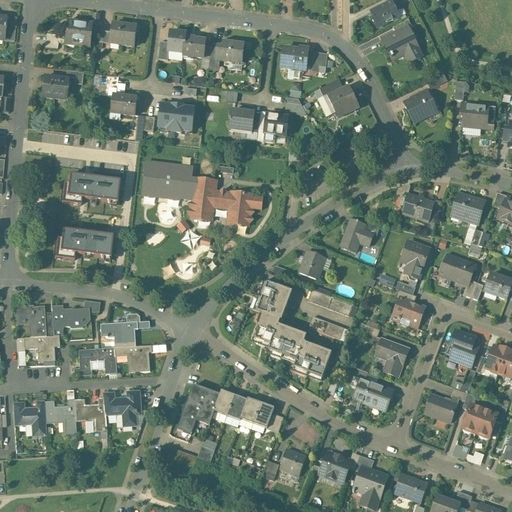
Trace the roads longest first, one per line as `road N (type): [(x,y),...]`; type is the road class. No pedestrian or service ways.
road 1 (residential): [(56,0),(307,29),(337,40),(359,64),(406,172)]
road 2 (residential): [(5,284),(32,0)]
road 3 (residential): [(190,328),(296,232),(406,172)]
road 4 (residential): [(190,328),(315,410),(395,447)]
road 5 (residential): [(395,447),(446,311),(511,335)]
road 6 (residential): [(5,284),(114,296),(190,328)]
road 7 (residential): [(167,380),(8,387)]
road 8 (residential): [(128,511),(167,380)]
road 9 (residential): [(395,447),(511,492)]
